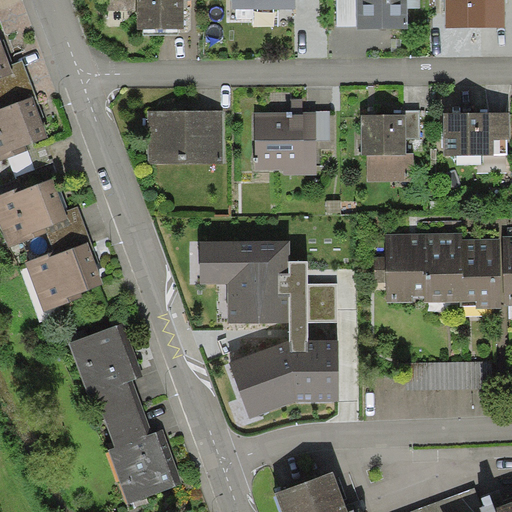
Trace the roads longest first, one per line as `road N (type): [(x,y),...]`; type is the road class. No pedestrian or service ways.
road 1 (residential): [(77,82),(125,73),(511,75)]
road 2 (residential): [(77,82),(221,460)]
road 3 (residential): [(221,460),(511,438)]
